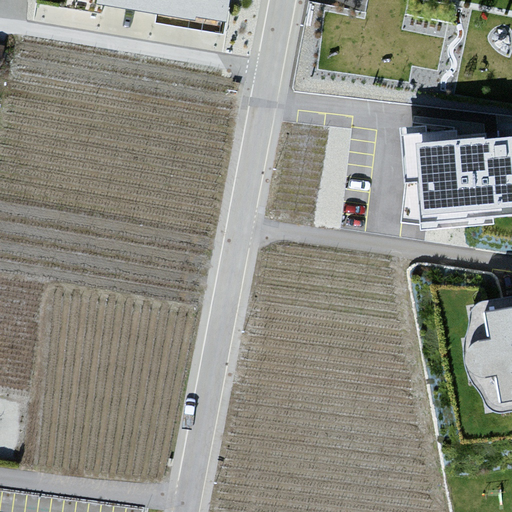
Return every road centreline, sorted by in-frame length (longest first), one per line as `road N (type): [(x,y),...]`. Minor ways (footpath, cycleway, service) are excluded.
road 1 (residential): [(188,499),(283,0)]
road 2 (residential): [(0,474),(188,499)]
